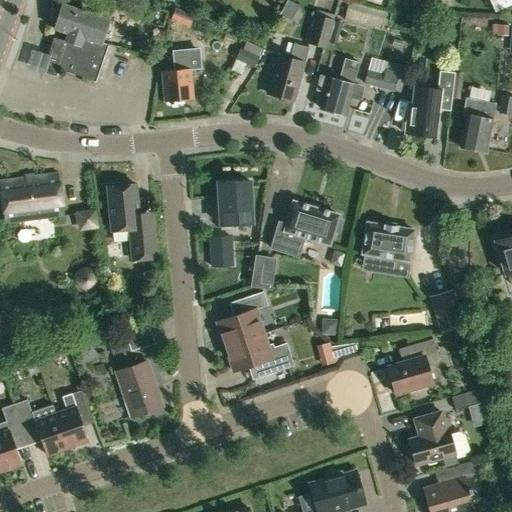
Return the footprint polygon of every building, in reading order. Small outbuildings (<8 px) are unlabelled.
[(511,0),(492,0),(498,11),(511,4),(511,0)] [(385,18),(386,13),(348,2),(344,19),(379,29),(382,17),(385,18)] [(55,16),(58,20),(54,30),(68,34),(65,43),(66,44),(58,69),(96,81),(107,46),(102,45),(110,20),(62,5),(58,7),(55,16)] [(326,49),(334,19),(315,14),(307,43),(326,49)] [(267,94),(294,102),(309,48),(294,44),(290,57),(278,54),(267,94)] [(166,102),(168,102),(170,104),(178,103),(180,101),(193,100),(190,69),(199,68),(200,66),(199,51),(197,49),(173,52),(175,70),(162,72),(166,102)] [(258,58),(241,50),(231,70),(241,75),(245,64),(254,68),(258,58)] [(363,84),(393,92),(399,71),(398,70),(400,65),(370,57),(363,84)] [(321,109),(345,116),(350,98),(359,100),(360,99),(363,89),(361,86),(354,84),(359,63),(345,59),(339,79),(329,76),(328,78),(320,76),(316,90),(325,93),(321,109)] [(437,89),(410,86),(404,134),(436,138),(439,110),(449,111),(454,73),(440,71),(437,89)] [(498,113),(511,115),(511,96),(502,94),(498,113)] [(486,153),(496,105),(467,99),(464,115),(467,116),(461,148),(486,153)] [(58,174),(0,181),(0,186),(5,224),(64,216),(58,174)] [(233,225),(252,224),(250,181),(218,183),(221,230),(233,229),(233,225)] [(157,259),(154,229),(152,211),(139,212),(136,185),(107,188),(112,232),(129,230),(132,261),(157,259)] [(271,249),(298,257),(304,238),(330,245),(334,232),(339,233),(342,221),(338,219),(339,216),(293,202),(286,225),(279,223),(271,249)] [(94,212),(79,214),(80,223),(87,228),(96,227),(94,212)] [(31,223),(34,249),(63,246),(60,220),(31,223)] [(362,254),(409,261),(414,231),(367,223),(362,254)] [(511,232),(502,235),(503,239),(495,241),(506,276),(508,276),(509,281),(510,281),(511,286),(511,285),(511,232)] [(232,236),(209,237),(210,267),(234,266),(232,236)] [(270,289),(275,259),(256,256),(251,286),(270,289)] [(331,316),(347,315),(346,282),(330,283),(331,316)] [(217,323),(225,347),(263,335),(255,311),(268,307),(263,292),(238,301),(242,314),(217,323)] [(443,332),(466,325),(458,301),(435,309),(443,332)] [(155,343),(148,320),(123,328),(130,351),(155,343)] [(267,346),(263,335),(225,347),(234,372),(259,364),(263,377),(294,367),(287,343),(274,347),(273,344),(267,346)] [(433,339),(406,348),(410,359),(386,367),(395,394),(433,382),(427,366),(440,362),(433,339)] [(329,348),(332,359),(360,352),(358,343),(329,348)] [(163,407),(147,362),(116,373),(132,417),(163,407)] [(478,389),(451,396),(455,410),(482,403),(478,389)] [(67,410),(56,415),(67,447),(88,440),(80,417),(91,413),(83,390),(62,397),(67,410)] [(31,412),(27,400),(15,404),(24,430),(35,426),(46,455),(67,447),(56,415),(52,405),(31,412)] [(0,470),(0,471),(21,464),(11,435),(24,430),(15,404),(2,409),(6,422),(0,424),(0,470)] [(442,458),(445,469),(458,466),(456,459),(466,456),(469,450),(465,435),(459,431),(447,435),(441,412),(414,420),(419,437),(409,440),(416,465),(426,462),(429,464),(436,462),(438,459),(442,458)] [(445,469),(434,472),(438,486),(423,491),(429,511),(474,511),(465,480),(477,476),(473,461),(458,466),(445,469)] [(304,511),(342,511),(341,510),(364,503),(355,471),(342,475),(341,471),(325,475),(326,479),(309,484),(316,509),(304,511)]
